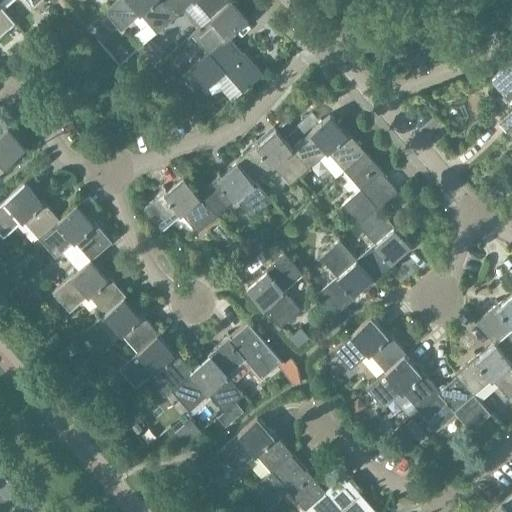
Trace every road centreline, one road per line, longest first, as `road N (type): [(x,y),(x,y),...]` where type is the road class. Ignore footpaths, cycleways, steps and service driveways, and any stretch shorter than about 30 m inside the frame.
road 1 (residential): [(107,172),(236,130),(325,38)]
road 2 (residential): [(188,307),(143,258),(107,172)]
road 3 (residential): [(511,35),(432,79),(375,99)]
road 4 (residential): [(318,422),(371,470),(444,499)]
road 5 (residential): [(475,210),(375,99)]
road 6 (residential): [(107,172),(61,153),(12,90)]
